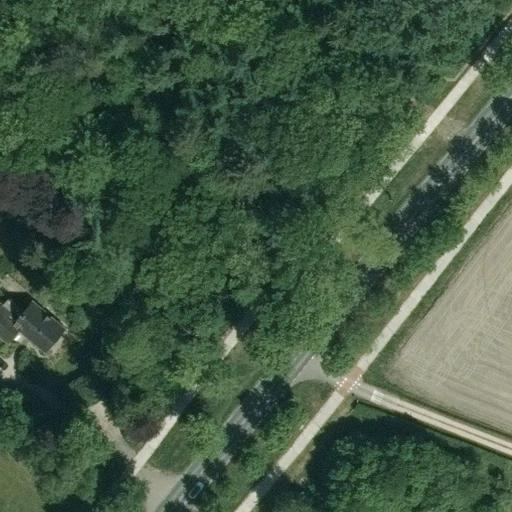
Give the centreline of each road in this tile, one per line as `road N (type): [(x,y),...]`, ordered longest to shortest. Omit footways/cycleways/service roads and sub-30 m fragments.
road 1 (secondary): [(172,511),(511,96)]
road 2 (track): [(301,352),(347,385),(511,448)]
